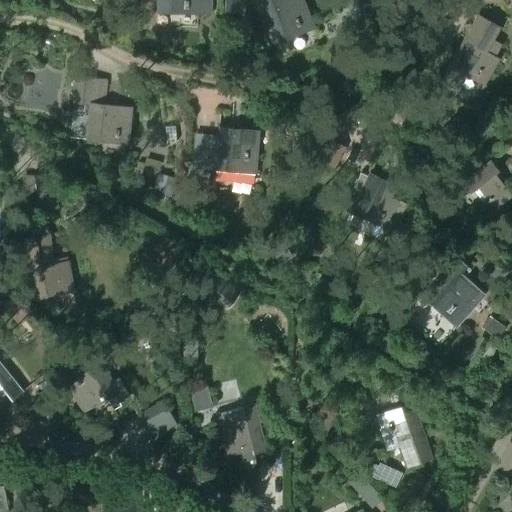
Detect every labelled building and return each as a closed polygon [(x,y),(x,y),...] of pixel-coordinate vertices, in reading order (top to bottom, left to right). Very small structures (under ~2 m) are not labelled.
[(157,0),(157,12),(170,13),(170,7),(188,8),(188,4),(197,5),(197,14),(210,14),(210,0),(157,0)] [(224,0),(224,13),(237,14),(237,0),(224,0)] [(297,22),(308,17),(301,0),(254,0),(262,20),(265,19),(274,40),(300,30),(297,22)] [(395,0),(388,13),(416,29),(428,8),(414,0),(395,0)] [(352,4),(353,33),(370,33),(368,3),(352,4)] [(499,58),(494,55),(498,49),(491,45),(501,27),(489,20),(478,14),(449,65),(484,85),(499,58)] [(243,44),(246,57),(253,55),(250,43),(243,44)] [(107,78),(74,75),(72,102),(90,104),(87,139),(126,143),(130,107),(105,104),(107,78)] [(231,132),(232,127),(219,126),(215,170),(255,173),(258,134),(231,132)] [(335,155),(320,146),(308,167),(323,176),(335,155)] [(495,173),(498,170),(490,160),(462,182),(470,193),(474,189),(485,203),(488,200),(494,208),(511,195),(495,173)] [(133,166),(129,176),(138,180),(142,170),(133,166)] [(54,169),(46,171),(34,173),(33,173),(40,208),(57,204),(55,195),(60,194),(54,169)] [(350,212),(387,229),(390,221),(398,224),(407,204),(383,193),(385,188),(378,185),(381,178),(370,172),(350,212)] [(62,283),(72,281),(68,260),(54,262),(48,234),(23,239),(27,262),(34,298),(47,295),(46,290),(62,287),(62,283)] [(270,248),(279,263),(289,257),(281,242),(270,248)] [(457,257),(422,296),(443,315),(447,311),(449,312),(451,309),(461,319),(455,326),(456,326),(478,302),(474,298),(478,294),(461,279),(470,269),(457,257)] [(190,276),(228,304),(239,289),(201,261),(190,276)] [(491,317),(483,329),(499,340),(507,328),(491,317)] [(181,360),(195,360),(195,338),(181,338),(181,360)] [(480,356),(489,360),(496,347),(486,342),(480,356)] [(68,385),(83,412),(107,398),(111,406),(129,395),(115,369),(108,373),(98,357),(87,363),(90,368),(75,377),(77,380),(68,385)] [(0,391),(3,389),(12,400),(23,391),(7,372),(0,363),(0,391)] [(254,404),(242,407),(215,413),(225,455),(252,449),(253,453),(266,450),(254,404)] [(381,429),(380,429),(387,450),(399,446),(406,467),(432,458),(414,407),(402,412),(400,406),(376,414),(381,429)] [(300,409),(292,419),(304,427),(311,416),(300,409)] [(349,483),(361,496),(372,485),(360,473),(349,483)] [(73,484),(50,479),(49,484),(46,484),(39,511),(58,511),(60,502),(68,504),(73,484)] [(113,491),(113,499),(101,500),(101,511),(141,511),(141,490),(113,491)]
